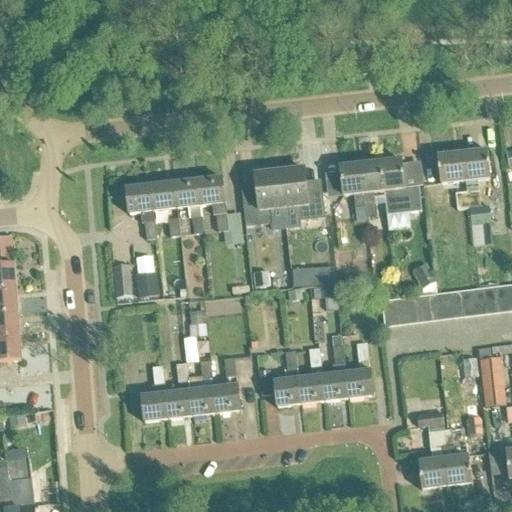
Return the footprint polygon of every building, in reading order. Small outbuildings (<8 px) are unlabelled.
[(365,54),(352,55),(354,79),(367,77),(365,54)] [(492,184),(488,154),(463,157),(472,235),(473,251),(492,249),(490,227),(491,227),(489,210),(481,211),(480,197),(479,185),(492,184)] [(472,235),(463,157),(438,160),(441,189),(454,188),(455,199),(456,199),(457,214),(456,214),(457,223),(461,223),(462,236),(472,235)] [(402,163),(381,166),(385,195),(384,195),(385,196),(387,219),(422,215),(419,190),(405,192),(402,163)] [(385,195),(381,166),(361,168),(366,209),(376,208),(375,197),(385,196),(384,195),(385,195)] [(366,209),(361,168),(340,170),(344,200),(354,198),(355,211),(366,209)] [(305,172),(280,175),(284,212),(287,233),(300,232),(299,225),(326,221),(323,196),(308,198),(305,172)] [(259,204),(243,205),(246,231),(273,228),(274,235),(287,233),(284,212),(280,175),(256,178),(259,204)] [(202,211),(213,209),(214,220),(217,220),(218,236),(229,235),(227,218),(228,218),(227,208),(226,208),(223,181),(199,184),(202,211)] [(202,211),(199,184),(175,187),(178,214),(189,212),(190,222),(193,222),(195,239),(205,238),(202,211)] [(178,214),(175,187),(151,190),(154,216),(178,214)] [(154,216),(151,190),(127,192),(130,219),(141,218),(142,228),(145,228),(147,244),(157,243),(154,216)] [(427,198),(431,229),(443,227),(440,197),(427,198)] [(181,240),(179,222),(169,223),(171,241),(181,240)] [(16,235),(0,235),(0,261),(17,260),(16,235)] [(368,253),(339,256),(342,284),(371,281),(368,253)] [(0,293),(16,292),(14,267),(0,268),(0,293)] [(413,276),(423,293),(436,285),(427,268),(413,276)] [(130,269),(114,270),(113,270),(116,303),(133,301),(130,269)] [(157,275),(136,278),(139,301),(160,299),(157,275)] [(255,277),(257,292),(271,290),(270,276),(255,277)] [(392,287),(380,289),(381,301),(393,300),(392,287)] [(507,291),(495,292),(498,318),(510,316),(507,291)] [(0,317),(18,316),(16,292),(0,293),(0,317)] [(495,292),(484,294),(487,319),(498,318),(495,292)] [(336,293),(321,294),(322,302),(322,303),(336,303),(336,293)] [(301,294),(287,296),(289,306),(302,304),(301,294)] [(484,294),(473,295),(476,320),(487,319),(484,294)] [(473,295),(461,296),(464,322),(476,320),(473,295)] [(461,296),(450,298),(453,323),(464,322),(461,296)] [(450,298),(439,299),(442,324),(453,323),(450,298)] [(439,299),(427,300),(430,326),(442,324),(439,299)] [(427,300),(416,302),(419,327),(430,326),(427,300)] [(416,302),(405,303),(408,328),(419,327),(416,302)] [(405,303),(393,304),(396,330),(408,328),(405,303)] [(393,304),(382,306),(385,331),(396,330),(393,304)] [(202,314),(190,315),(192,328),(204,327),(202,314)] [(0,317),(0,341),(20,340),(18,316),(0,317)] [(190,328),(189,328),(190,340),(199,340),(207,339),(206,327),(204,327),(192,328),(190,328)] [(343,339),(333,340),(334,351),(344,350),(343,339)] [(0,341),(0,365),(22,364),(20,340),(0,341)] [(347,367),(345,367),(349,403),(373,401),(367,347),(357,348),(360,376),(348,377),(347,367)] [(510,349),(491,351),(492,357),(499,356),(499,357),(511,356),(510,349)] [(335,379),(323,380),(325,406),(349,403),(345,367),(344,350),(334,351),(333,351),(335,369),(334,369),(335,379)] [(313,381),(299,383),(302,409),(325,406),(323,380),(320,353),(310,354),(313,381)] [(286,374),(287,384),(275,386),(278,411),(302,409),(299,383),(296,355),(286,356),(288,374),(286,374)] [(235,362),(225,363),(227,381),(237,380),(235,362)] [(476,362),(462,364),(464,382),(478,380),(476,362)] [(480,364),(486,413),(506,410),(501,362),(480,364)] [(201,366),(204,393),(190,395),(193,421),(217,418),(214,392),(211,365),(201,366)] [(180,396),(167,397),(166,398),(169,424),(193,421),(190,395),(187,368),(177,369),(180,396)] [(153,389),(154,399),(142,400),(145,426),(169,424),(166,398),(167,397),(164,370),(153,372),(155,388),(153,389)] [(258,376),(261,400),(273,399),(271,375),(258,376)] [(242,415),(239,389),(214,392),(217,418),(242,415)] [(448,491),(438,416),(418,419),(419,431),(428,430),(432,464),(419,465),(422,494),(448,491)] [(448,491),(473,488),(469,459),(456,461),(455,450),(454,450),(452,433),(444,434),(442,416),(438,416),(448,491)] [(483,442),(480,421),(466,423),(469,443),(483,442)] [(34,511),(34,510),(24,511),(21,485),(32,484),(29,463),(8,466),(9,471),(12,511),(34,511)] [(0,511),(12,511),(9,471),(0,472),(0,511)]
